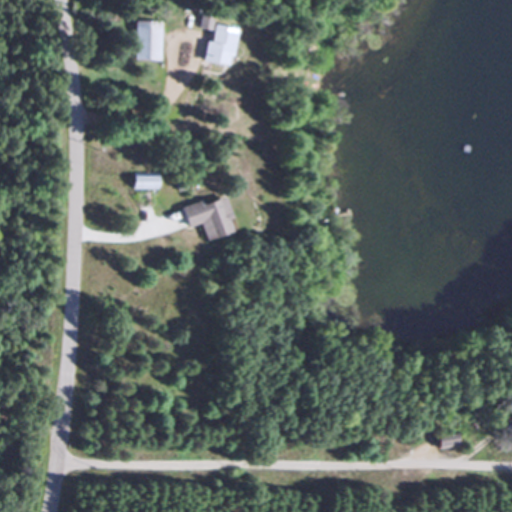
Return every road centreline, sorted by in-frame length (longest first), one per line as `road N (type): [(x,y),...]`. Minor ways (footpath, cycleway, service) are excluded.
road 1 (residential): [(45,511),(72,207),(57,0)]
road 2 (residential): [(53,463),(511,463)]
